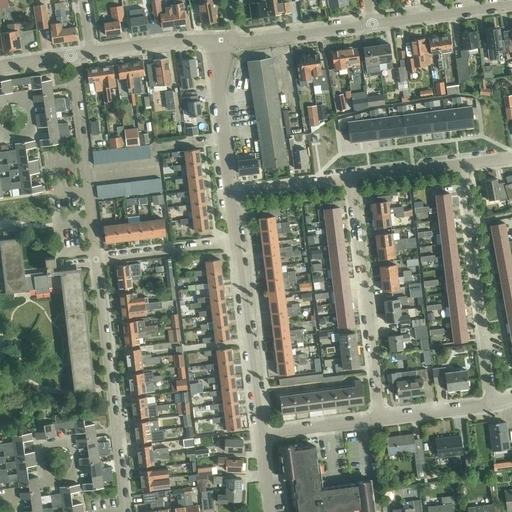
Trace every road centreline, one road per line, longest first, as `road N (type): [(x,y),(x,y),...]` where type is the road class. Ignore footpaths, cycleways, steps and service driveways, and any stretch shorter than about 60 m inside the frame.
road 1 (residential): [(380,418),(350,178)]
road 2 (residential): [(491,403),(461,164)]
road 3 (residential): [(259,434),(236,243)]
road 4 (residential): [(95,258),(75,85)]
road 5 (residential): [(116,430),(95,258)]
road 6 (residential): [(230,193),(217,96),(220,41)]
road 7 (residential): [(95,258),(236,243)]
road 8 (residential): [(371,24),(511,4)]
road 9 (residential): [(233,42),(371,24)]
road 10 (residential): [(90,51),(220,41)]
road 11 (residential): [(259,434),(380,418)]
road 12 (residential): [(230,193),(350,178)]
